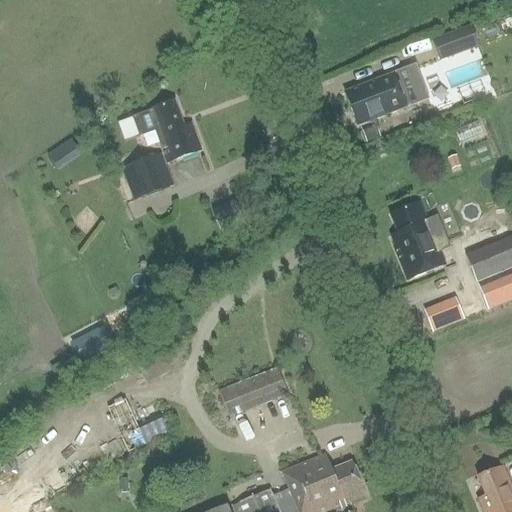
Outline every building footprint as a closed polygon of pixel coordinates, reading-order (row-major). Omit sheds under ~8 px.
[(433,43),(439,62),(478,48),(471,29),(433,43)] [(459,83),(483,73),(478,62),(455,71),(459,83)] [(358,127),(407,108),(421,103),(408,69),(394,75),(345,94),(358,127)] [(175,186),(167,164),(200,152),(190,125),(183,128),(174,102),(148,111),(163,153),(121,169),(134,202),(175,186)] [(376,129),(363,133),(368,146),(381,141),(376,129)] [(441,161),(446,173),(456,170),(451,157),(441,161)] [(444,265),(438,253),(450,248),(437,218),(425,223),(418,207),(392,218),(404,246),(396,250),(410,280),(444,265)] [(458,244),(474,282),(511,266),(511,243),(505,225),(458,244)] [(511,276),(479,290),(488,311),(511,301),(511,276)] [(277,369),(219,392),(230,418),(288,395),(277,369)] [(161,418),(138,429),(146,447),(169,436),(161,418)] [(282,475),(297,511),(327,511),(335,509),(350,502),(365,496),(351,463),(331,472),(324,457),(282,475)] [(483,511),(511,511),(511,491),(503,469),(479,479),(487,498),(479,501),(483,511)] [(265,493),(232,507),(233,511),(279,511),(271,491),(265,493)]
